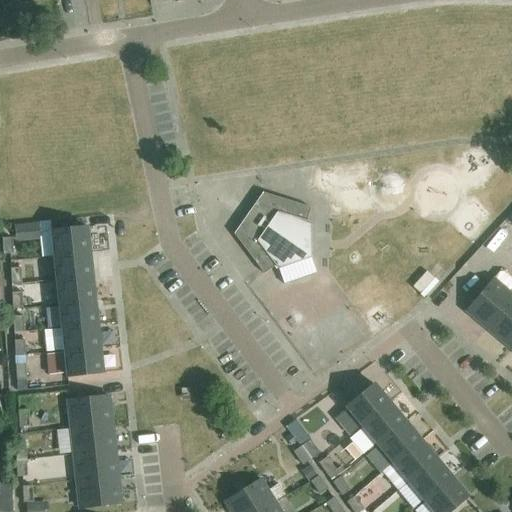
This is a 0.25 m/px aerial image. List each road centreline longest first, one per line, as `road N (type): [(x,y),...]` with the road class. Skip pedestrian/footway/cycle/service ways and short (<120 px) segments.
road 1 (residential): [(280,393),(169,240),(130,40)]
road 2 (residential): [(511,450),(410,327)]
road 3 (unclassified): [(248,20),(379,0)]
road 4 (unclassified): [(0,60),(130,40)]
